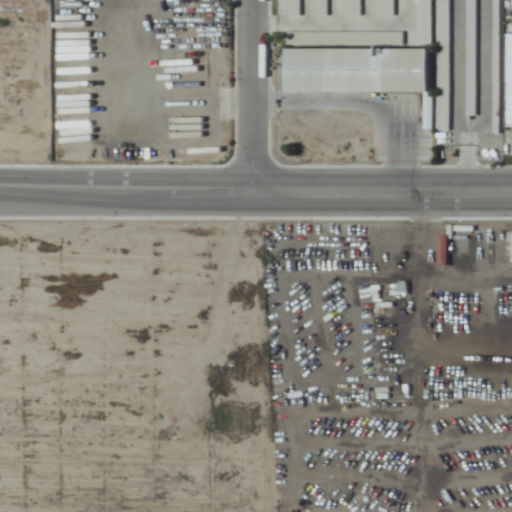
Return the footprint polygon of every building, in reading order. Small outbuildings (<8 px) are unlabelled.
[(431,0),(417,0),(417,44),(431,44),(431,0)] [(448,0),(436,0),(436,105),(449,105),(448,0)] [(476,0),(465,0),(465,116),(476,116),(476,0)] [(499,0),(484,0),(485,47),(499,47),(499,0)] [(403,44),(403,31),(287,31),(287,44),(403,44)] [(287,92),(428,92),(429,48),(287,48),(287,92)]
